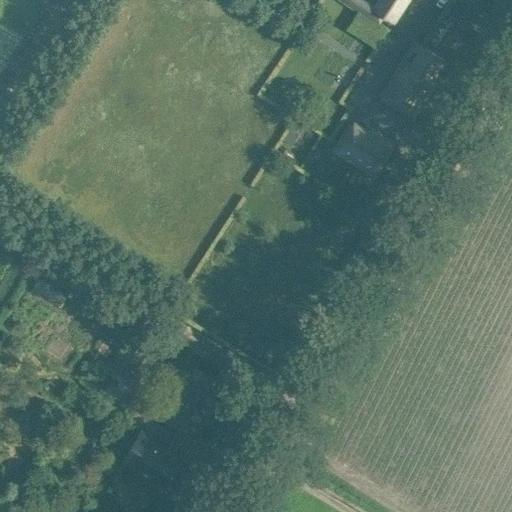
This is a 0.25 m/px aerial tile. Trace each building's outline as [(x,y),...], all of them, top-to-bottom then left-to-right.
[(378,0),(373,9),(393,22),(407,0),(378,0)] [(472,0),(455,0),(447,14),(462,24),(476,2),(472,0)] [(432,87),(428,84),(443,59),(423,46),(388,101),(408,114),(413,117),(432,87)] [(394,144),(377,133),(370,129),(370,130),(354,120),(332,149),(374,176),(387,156),(386,156),(394,144)] [(289,129),(283,139),(290,144),(297,134),(289,129)] [(37,295),(64,313),(73,298),(47,281),(37,295)] [(109,371),(136,388),(163,347),(135,329),(109,371)] [(183,359),(150,410),(194,439),(227,387),(183,359)] [(123,461),(138,470),(138,471),(164,487),(180,462),(155,447),(159,441),(142,431),(138,437),(126,455),(123,461)]
